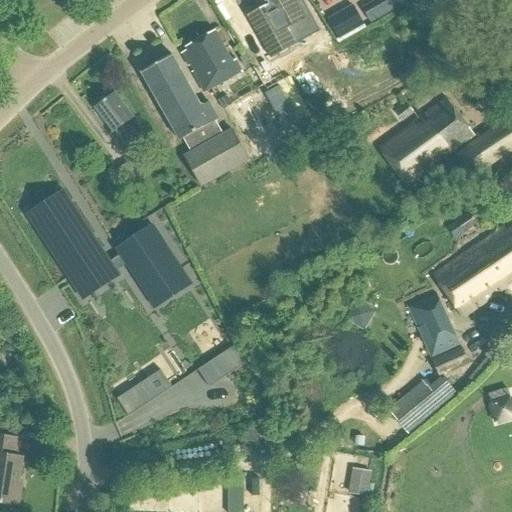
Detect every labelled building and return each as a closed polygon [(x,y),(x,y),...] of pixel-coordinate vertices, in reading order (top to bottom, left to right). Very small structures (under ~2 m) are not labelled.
[(233,0),(234,18),(250,17),(251,32),(265,31),(265,15),(256,16),(255,0),(233,0)] [(298,3),(296,0),(267,0),(265,2),(282,32),(297,24),(303,34),(316,26),(302,1),(298,3)] [(404,0),(379,0),(361,10),(370,25),(407,4),(404,0)] [(329,20),(339,38),(363,25),(353,7),(329,20)] [(13,27),(19,42),(38,35),(31,20),(13,27)] [(230,61),(214,32),(185,47),(187,50),(181,53),(203,93),(243,71),(236,58),(230,61)] [(199,107),(171,55),(141,71),(179,141),(183,139),(191,153),(184,156),(200,186),(245,161),(229,132),(220,137),(213,124),(217,121),(207,103),(199,107)] [(123,152),(135,144),(122,127),(133,119),(113,92),(95,105),(113,131),(110,133),(123,152)] [(511,119),(479,140),(447,98),(379,148),(407,186),(455,151),(470,175),(511,148),(511,119)] [(408,102),(395,111),(401,120),(414,111),(408,102)] [(131,188),(141,180),(128,164),(118,172),(131,188)] [(68,209),(41,227),(75,279),(77,282),(86,295),(88,294),(112,278),(113,277),(112,275),(118,271),(125,266),(131,262),(158,304),(185,286),(149,232),(122,249),(125,253),(119,257),(111,262),(110,263),(103,252),(99,255),(68,209)] [(465,235),(479,225),(472,214),(458,224),(465,235)] [(33,290),(51,283),(27,222),(8,230),(33,290)] [(511,274),(511,225),(506,230),(503,225),(433,275),(463,316),(506,285),(503,281),(511,274)] [(433,360),(441,378),(470,364),(437,294),(407,308),(431,361),(433,360)] [(511,304),(502,307),(509,337),(511,336),(511,304)] [(17,338),(12,343),(20,353),(14,357),(19,363),(30,355),(17,338)] [(232,348),(198,371),(210,388),(243,365),(232,348)] [(425,380),(389,411),(409,434),(445,403),(425,380)] [(143,382),(117,400),(129,417),(156,399),(143,382)] [(508,454),(510,454),(511,453),(511,432),(504,435),(502,435),(508,454)] [(0,503),(19,507),(22,487),(19,486),(23,459),(15,458),(18,440),(0,437),(0,503)] [(368,497),(372,473),(354,469),(350,494),(368,497)] [(319,474),(315,496),(332,499),(337,478),(319,474)] [(241,511),(241,482),(227,482),(227,511),(241,511)]
